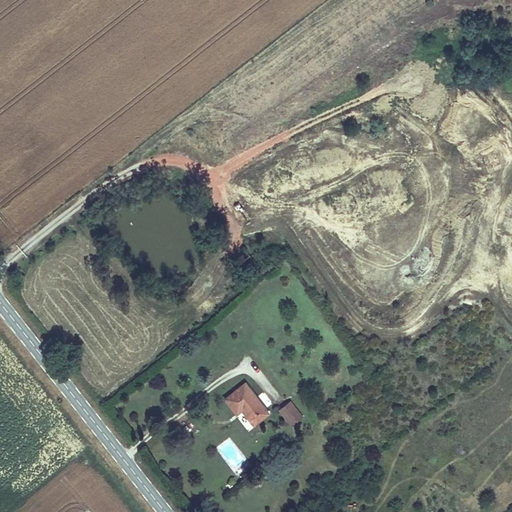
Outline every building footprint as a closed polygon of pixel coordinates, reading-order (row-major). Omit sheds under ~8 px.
[(261,267),(249,254),(237,264),(248,278),(261,267)] [(290,399),(277,410),(291,426),(304,416),(290,399)] [(281,431),(257,401),(238,416),(249,431),(254,427),(265,443),(281,431)] [(308,430),(312,426),(307,419),(302,422),(308,430)] [(308,430),(302,422),(297,426),(303,434),(308,430)] [(307,440),(317,433),(312,426),(308,430),(303,434),(307,440)]
